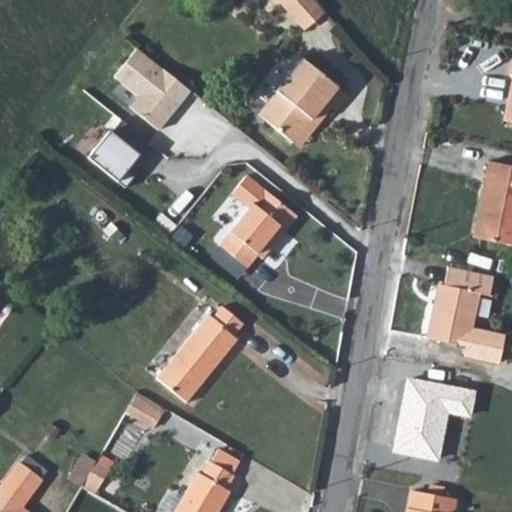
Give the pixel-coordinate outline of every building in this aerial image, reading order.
[(282,0),(298,16),(313,0),(282,0)] [(128,41),(107,71),(132,89),(123,101),(154,122),(184,81),(128,41)] [(255,104),(291,131),(321,89),(331,96),(344,79),(298,45),(255,104)] [(114,113),(85,153),(123,180),(131,169),(123,163),(144,134),(114,113)] [(479,241),(511,247),(511,168),(486,163),(483,180),(491,181),(479,241)] [(268,227),(290,198),(245,164),(230,183),(248,197),(230,220),(234,222),(222,238),(249,258),(260,243),(267,248),(277,234),(268,227)] [(471,239),(479,241),(491,181),(483,180),(471,239)] [(268,227),(277,234),(300,204),(290,198),(268,227)] [(426,340),(465,348),(476,294),(488,297),(492,279),(446,269),(442,287),(437,287),(426,340)] [(159,373),(190,396),(238,333),(233,330),(243,318),(221,302),(210,313),(207,311),(159,373)] [(477,388),(405,376),(392,452),(437,460),(446,413),(471,418),(477,388)] [(155,427),(167,407),(138,390),(126,409),(155,427)] [(84,451),(70,475),(96,490),(110,466),(84,451)] [(167,511),(208,511),(225,482),(220,480),(228,465),(205,453),(197,469),(192,466),(167,511)] [(5,469),(22,480),(30,469),(13,457),(5,469)] [(5,469),(2,468),(0,470),(0,511),(15,511),(8,507),(24,482),(22,480),(5,469)] [(451,511),(453,503),(409,494),(406,511),(451,511)]
